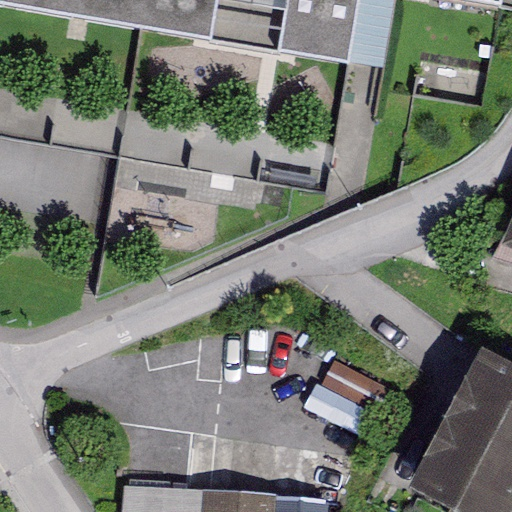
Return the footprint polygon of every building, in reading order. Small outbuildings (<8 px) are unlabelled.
[(493,0),(0,0),(0,20),(349,83),(363,0),(391,0),(490,18),(493,0)] [(195,169),(194,175),(244,176),(245,112),(63,110),(62,147),(145,148),(145,169),(195,169)] [(511,220),(499,254),(511,258),(511,220)] [(511,511),(511,376),(480,360),(403,511),(511,511)] [(321,511),(322,505),(114,495),(112,511),(321,511)]
